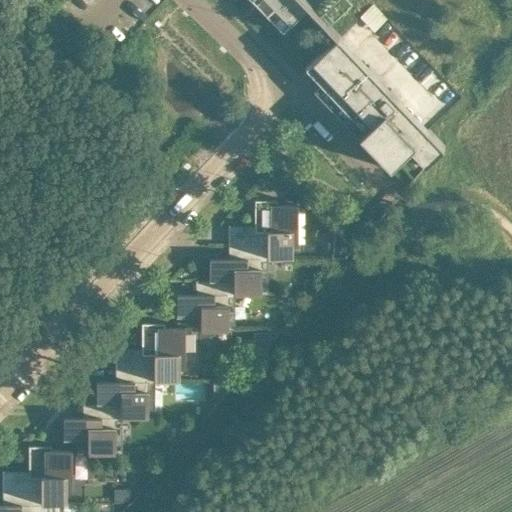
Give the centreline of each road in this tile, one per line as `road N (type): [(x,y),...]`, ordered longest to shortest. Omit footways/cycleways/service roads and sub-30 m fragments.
road 1 (residential): [(0,391),(250,127),(270,91)]
road 2 (residential): [(396,197),(289,93),(270,91)]
road 3 (residential): [(270,91),(262,72),(188,0)]
road 4 (track): [(511,232),(483,211),(396,197)]
